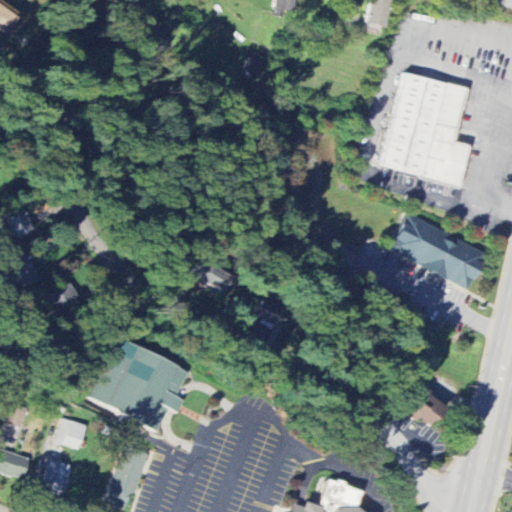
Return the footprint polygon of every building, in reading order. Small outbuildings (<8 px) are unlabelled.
[(380,0),(366,0),(363,26),(383,29),(387,1),(380,0)] [(0,32),(4,35),(15,16),(0,7),(0,32)] [(149,8),(132,17),(153,55),(170,46),(149,8)] [(262,59),(250,53),(241,71),(253,77),(262,59)] [(380,171),(456,187),(465,147),(451,144),(463,89),(400,75),(380,171)] [(13,239),(30,232),(19,206),(1,213),(13,239)] [(386,254),(467,290),(484,252),(403,216),(386,254)] [(220,295),(229,280),(192,258),(183,273),(220,295)] [(3,268),(12,292),(35,283),(27,259),(3,268)] [(57,310),(74,299),(62,281),(45,292),(57,310)] [(285,333),(293,315),(259,300),(251,317),(285,333)] [(155,432),(165,411),(174,415),(180,402),(172,399),(184,373),(113,341),(86,402),(155,432)] [(429,429),(444,407),(412,386),(395,411),(415,425),(418,421),(429,429)] [(1,426),(19,431),(24,410),(7,405),(1,426)] [(75,451),(83,428),(59,420),(52,443),(75,451)] [(132,496),(144,456),(119,449),(102,506),(121,511),(127,495),(132,496)] [(0,475),(18,482),(26,462),(0,452),(0,475)] [(61,496),(70,469),(48,461),(39,489),(61,496)] [(358,490),(324,480),(316,507),(302,503),(301,509),(289,505),(287,511),(357,511),(352,511),(358,490)]
